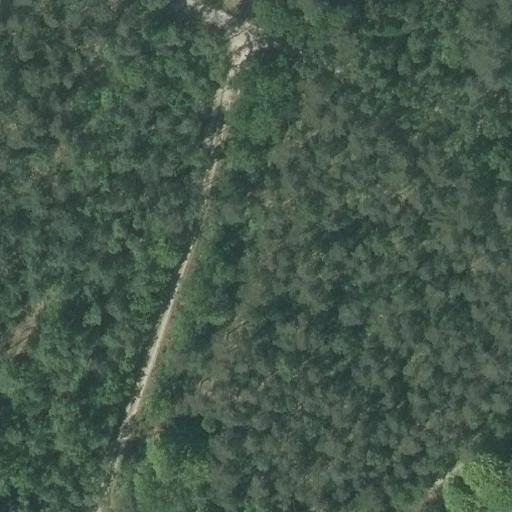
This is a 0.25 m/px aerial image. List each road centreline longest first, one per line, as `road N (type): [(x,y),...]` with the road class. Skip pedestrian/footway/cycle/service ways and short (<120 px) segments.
road 1 (track): [(250,33),(195,228),(94,511)]
road 2 (unclassified): [(511,133),(171,0)]
road 3 (track): [(376,511),(511,414)]
